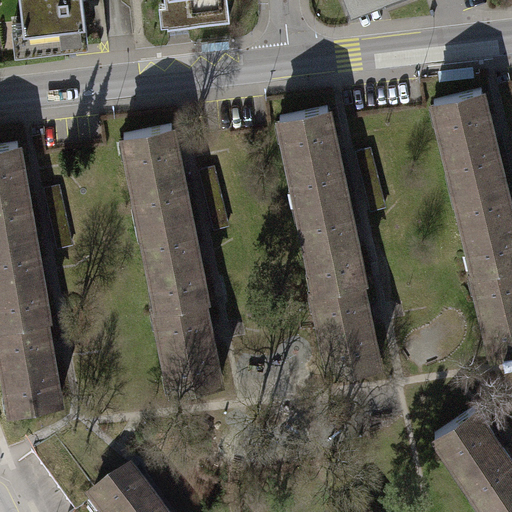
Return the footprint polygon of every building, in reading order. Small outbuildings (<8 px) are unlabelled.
[(80,0),(17,0),(22,39),(84,32),(80,0)] [(155,0),(158,21),(195,17),(227,14),(225,0),(155,0)] [(481,85),(430,96),(488,352),(511,346),(511,223),(508,204),(487,113),(481,85)] [(330,106),(282,115),(328,368),(376,359),(367,308),(352,225),(335,133),(330,106)] [(165,125),(121,133),(171,387),(214,379),(201,309),(186,233),(170,153),(165,125)] [(15,138),(0,140),(0,331),(13,406),(60,397),(49,332),(36,261),(20,165),(15,138)] [(511,511),(511,465),(472,406),(434,431),(487,511),(511,511)] [(94,511),(86,501),(96,493),(52,433),(28,450),(72,511),(70,511),(94,511)] [(96,493),(86,501),(94,511),(153,511),(125,473),(96,493)]
